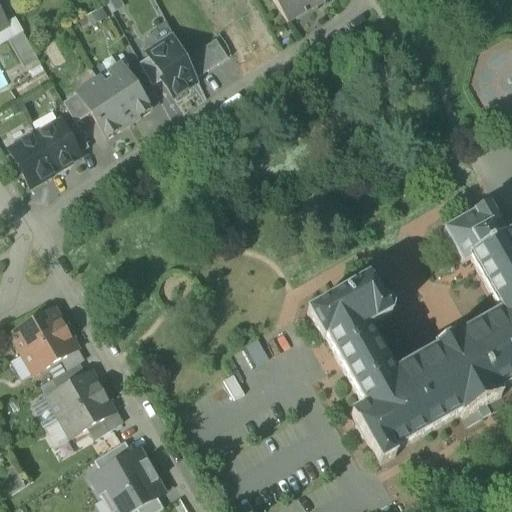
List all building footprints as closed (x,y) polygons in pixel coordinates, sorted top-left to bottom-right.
[(124,8),(119,0),(102,0),(103,0),(111,16),(124,8)] [(270,0),(287,25),(325,0),(270,0)] [(89,29),(107,19),(101,9),(83,19),(89,29)] [(0,13),(0,32),(2,31),(8,28),(4,21),(0,13)] [(2,31),(8,42),(22,35),(12,16),(4,21),(8,28),(2,31)] [(0,32),(0,47),(9,43),(8,42),(2,31),(0,32)] [(38,62),(22,35),(8,42),(9,43),(24,70),(38,62)] [(162,83),(173,100),(197,84),(173,38),(159,47),(162,51),(149,59),(163,81),(161,82),(162,83)] [(215,41),(206,47),(218,67),(228,61),(215,41)] [(195,52),(209,73),(218,67),(206,47),(205,46),(195,52)] [(209,73),(195,52),(184,59),(198,80),(209,73)] [(139,66),(151,89),(162,83),(161,82),(163,81),(149,59),(139,66)] [(120,67),(97,82),(126,127),(150,112),(120,67)] [(106,141),(126,127),(97,82),(77,95),(90,116),(106,141)] [(74,125),(75,126),(90,116),(77,95),(63,105),(74,125)] [(35,136),(57,174),(71,166),(70,165),(80,159),(78,156),(64,131),(59,123),(35,136)] [(64,131),(78,156),(88,150),(75,126),(74,125),(64,131)] [(57,174),(35,136),(8,152),(30,191),(45,183),(45,181),(57,174)] [(364,440),(380,468),(395,459),(393,455),(459,418),(462,422),(501,400),(499,395),(511,387),(511,249),(488,207),(443,232),(462,267),(470,262),(500,314),(457,339),(454,335),(432,348),(434,352),(397,373),(396,371),(393,373),(369,331),(391,318),(393,311),(390,306),(383,304),(382,305),(368,279),(306,313),(323,343),(325,341),(363,409),(351,416),(357,426),(355,428),(362,441),(364,440)] [(9,336),(21,358),(68,331),(64,324),(62,325),(53,311),(9,336)] [(71,338),(68,331),(21,358),(33,379),(57,365),(78,353),(69,339),(71,338)] [(246,349),(256,367),(267,361),(256,343),(246,349)] [(57,365),(63,376),(79,366),(84,364),(78,353),(57,365)] [(21,386),(33,379),(21,358),(9,365),(21,386)] [(85,377),(79,366),(63,376),(51,383),(57,393),(85,377)] [(45,400),(58,421),(104,394),(100,387),(98,389),(90,374),(85,377),(57,393),(45,400)] [(108,401),(104,394),(58,421),(70,442),(88,432),(114,417),(106,402),(108,401)] [(42,430),(58,421),(45,400),(30,409),(42,430)] [(88,432),(95,443),(121,427),(114,417),(88,432)] [(58,421),(42,430),(40,431),(52,453),(70,442),(58,421)] [(94,464),(100,476),(131,458),(124,445),(94,464)] [(113,507),(115,511),(137,511),(156,501),(163,497),(138,454),(131,458),(100,476),(90,482),(103,504),(113,507)] [(8,484),(14,495),(24,489),(12,469),(2,474),(6,485),(8,484)] [(0,502),(14,495),(8,484),(6,485),(0,489),(0,502)] [(137,511),(161,511),(163,511),(156,501),(137,511)]
